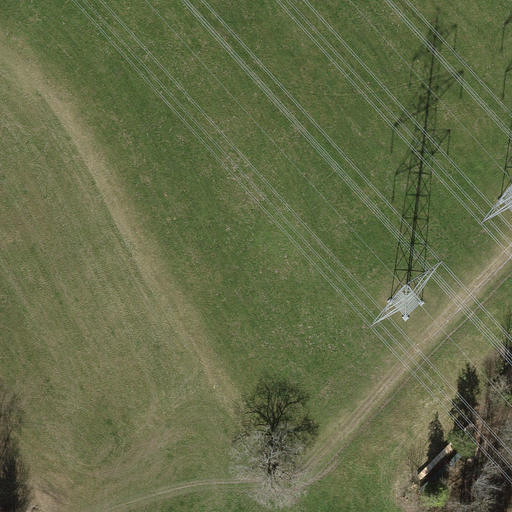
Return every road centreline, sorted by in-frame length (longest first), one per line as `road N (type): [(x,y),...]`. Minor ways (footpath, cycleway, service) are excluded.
road 1 (track): [(511,255),(306,475)]
road 2 (track): [(76,511),(179,478),(306,475)]
